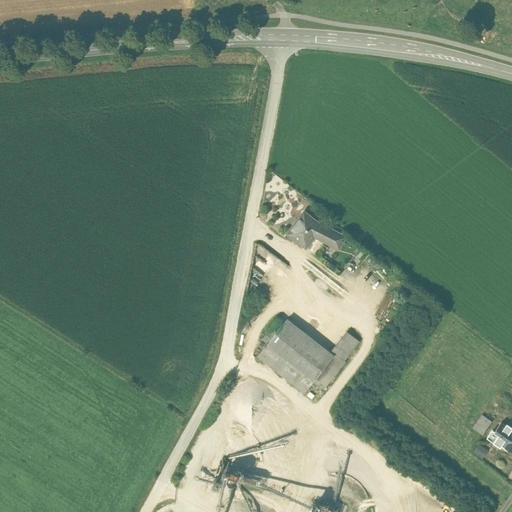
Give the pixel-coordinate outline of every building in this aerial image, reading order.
[(345,235),(323,224),(322,225),(304,211),(287,233),(306,248),(315,236),(338,248),(345,235)] [(277,318),(266,332),(272,336),(283,322),(277,318)] [(330,358),(283,322),(272,336),(270,338),(266,334),(262,339),(266,343),(267,344),(291,362),(313,380),(330,358)] [(346,331),(331,350),(334,353),(343,359),(358,340),(346,331)] [(267,344),(266,343),(256,356),(281,375),(291,362),(267,344)] [(313,380),(312,381),(313,381),(322,388),(344,360),(343,359),(334,353),(313,380)] [(313,380),(291,362),(281,375),(303,393),(313,381),(312,381),(313,380)] [(491,421),(483,415),(473,428),(481,434),(491,421)] [(511,430),(501,423),(492,437),(511,451),(511,429),(511,430)] [(487,451),(480,446),(475,452),(482,457),(487,451)]
